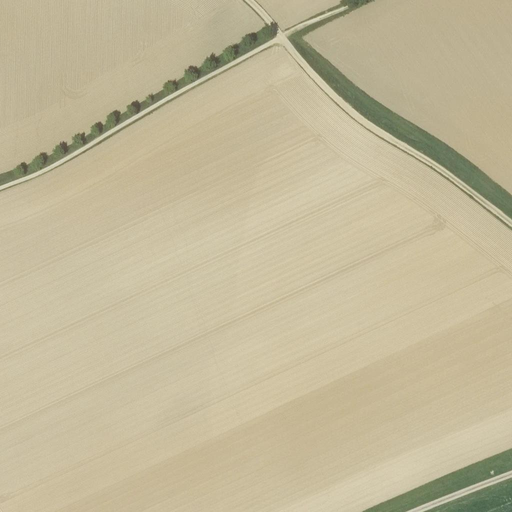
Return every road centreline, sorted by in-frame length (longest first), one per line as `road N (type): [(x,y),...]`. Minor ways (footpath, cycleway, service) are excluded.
road 1 (track): [(0,190),(44,174),(281,35)]
road 2 (track): [(511,225),(437,165),(359,121),(281,35)]
